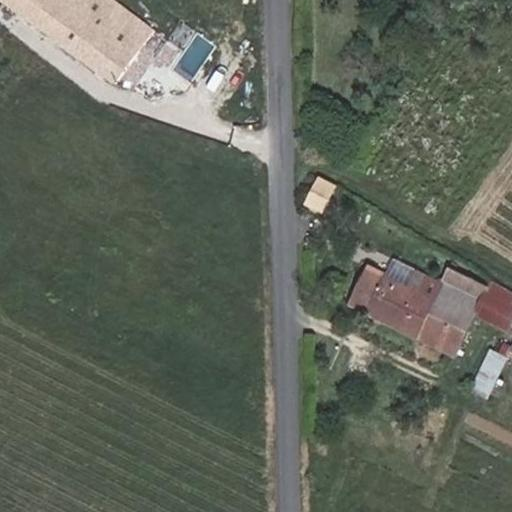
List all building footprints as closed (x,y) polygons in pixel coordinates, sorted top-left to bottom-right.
[(13,0),(39,18),(52,0),(13,0)] [(52,0),(39,18),(79,47),(114,0),(52,0)] [(114,0),(79,47),(123,80),(156,36),(160,30),(119,0),(114,0)] [(315,200),(327,209),(348,186),(336,177),(315,200)] [(456,297),(430,286),(388,267),(373,303),(440,333),(456,297)] [(456,297),(463,281),(438,269),(430,286),(456,297)] [(480,352),(499,310),(509,287),(468,269),(463,281),(456,297),(440,333),(480,352)] [(499,310),(511,315),(511,282),(511,283),(509,287),(499,310)] [(492,396),(511,356),(493,347),(473,387),(492,396)]
